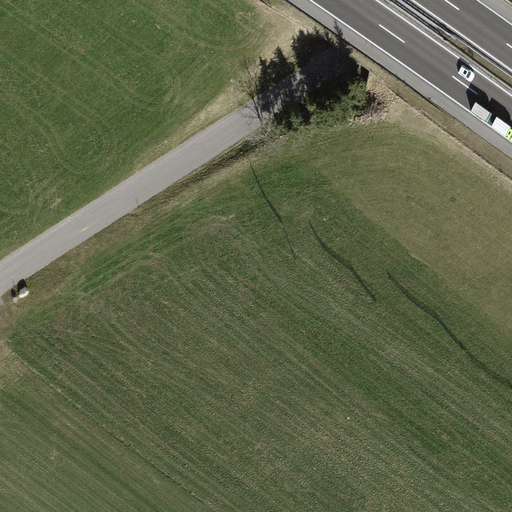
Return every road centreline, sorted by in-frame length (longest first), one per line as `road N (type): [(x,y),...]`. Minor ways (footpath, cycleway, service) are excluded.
road 1 (unclassified): [(428,0),(0,280)]
road 2 (motorway): [(342,0),(511,120)]
